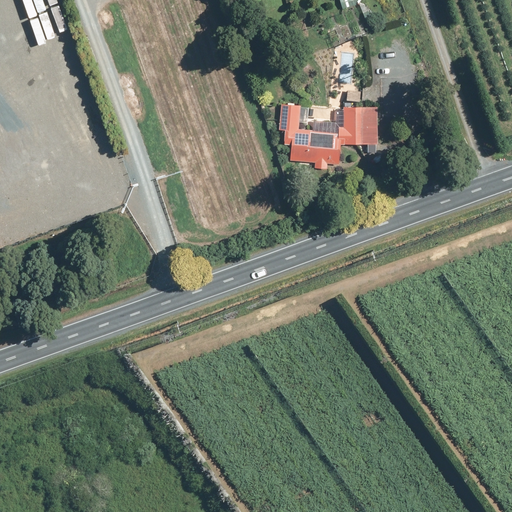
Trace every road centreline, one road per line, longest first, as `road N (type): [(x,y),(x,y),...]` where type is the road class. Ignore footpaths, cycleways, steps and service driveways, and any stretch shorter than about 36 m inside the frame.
road 1 (tertiary): [(0,360),(511,177)]
road 2 (track): [(175,297),(70,0)]
